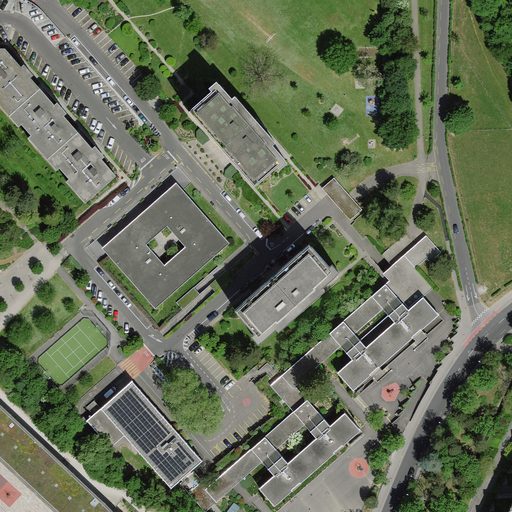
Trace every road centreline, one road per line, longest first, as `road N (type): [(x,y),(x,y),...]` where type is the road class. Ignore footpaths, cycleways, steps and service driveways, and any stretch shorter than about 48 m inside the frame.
road 1 (residential): [(155,171),(70,244),(156,344),(172,343),(270,254),(179,151)]
road 2 (tertiary): [(485,2),(445,34),(439,134),(472,300),(490,332)]
road 3 (residential): [(0,16),(42,35),(155,171)]
road 4 (tertiary): [(389,511),(437,406),(490,332)]
road 5 (residential): [(179,151),(47,0)]
